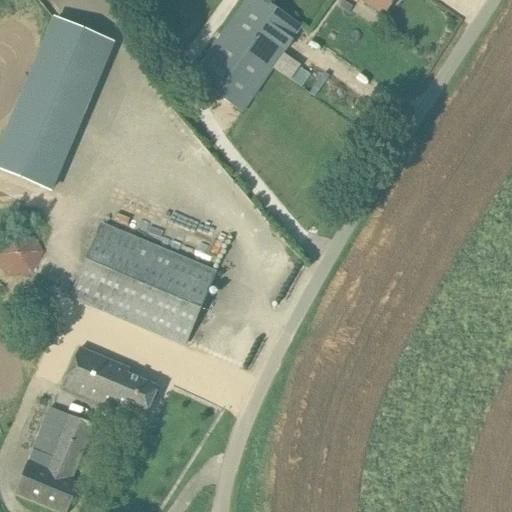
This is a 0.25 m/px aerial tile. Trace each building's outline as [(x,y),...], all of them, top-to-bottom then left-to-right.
[(301,27),(261,0),(246,0),(222,35),(272,70),(272,69),(290,81),(300,66),(282,54),(301,27)] [(361,0),(368,4),(384,16),(394,0),(361,0)] [(112,44),(54,20),(0,148),(0,170),(50,191),(112,44)] [(242,113),(272,70),(222,35),(192,78),(242,113)] [(215,274),(101,226),(70,298),(184,346),(215,274)] [(46,264),(30,228),(0,241),(0,258),(10,280),(46,264)] [(130,370),(79,349),(62,388),(113,408),(115,403),(145,416),(157,388),(127,375),(130,370)] [(93,427),(67,416),(45,470),(27,463),(14,494),(56,511),(67,511),(79,484),(70,481),(93,427)]
